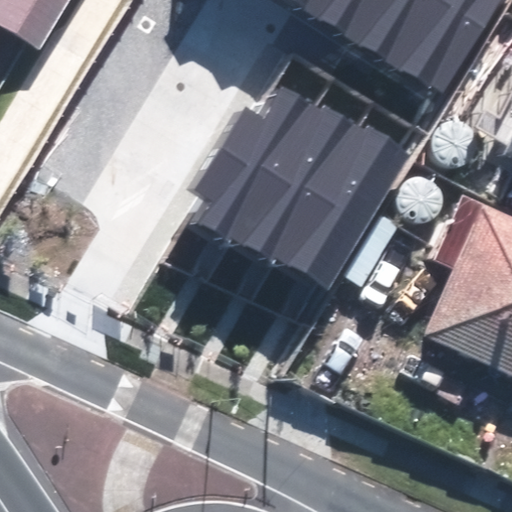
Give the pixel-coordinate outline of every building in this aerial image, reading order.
[(0,0),(0,19),(8,24),(46,47),(73,0),(0,0)] [(315,0),(259,0),(300,26),(315,0)] [(373,0),(315,0),(300,26),(342,53),(373,0)] [(429,0),(373,0),(342,53),(383,78),(429,0)] [(484,0),(429,0),(383,78),(423,101),(484,0)] [(511,88),(470,173),(511,193),(511,88)] [(303,115),(259,93),(188,232),(233,254),(303,115)] [(347,137),(303,115),(233,254),(277,276),(347,137)] [(451,173),(458,169),(463,164),(467,157),(467,149),(466,141),(462,135),(456,130),(448,127),(441,127),(433,129),(427,133),(422,140),(420,148),(420,156),(423,163),(428,169),(436,173),(443,174),(451,173)] [(387,156),(347,137),(277,276),(315,294),(387,156)] [(418,225),(425,221),(430,215),(433,208),(434,201),(432,193),(428,186),(422,182),(415,179),(407,178),(400,181),(393,185),(389,192),(386,199),(387,207),(390,215),(395,221),(402,225),(410,226),(418,225)] [(511,239),(440,208),(411,272),(432,282),(403,348),(511,395),(511,239)]
